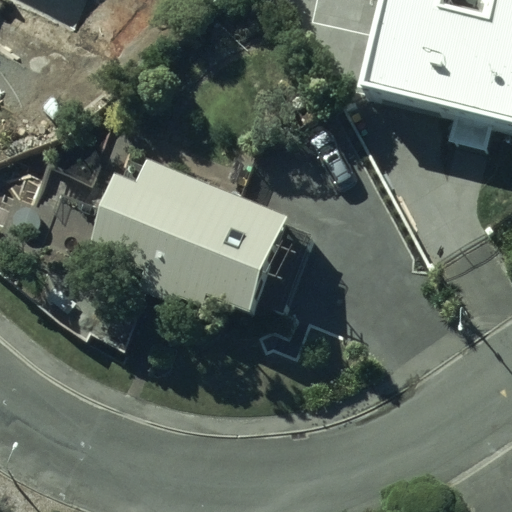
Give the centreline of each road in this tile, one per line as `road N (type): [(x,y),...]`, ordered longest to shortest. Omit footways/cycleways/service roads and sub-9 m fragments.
road 1 (residential): [(278,482),(215,487),(133,469),(0,402)]
road 2 (residential): [(511,383),(368,464),(278,482)]
